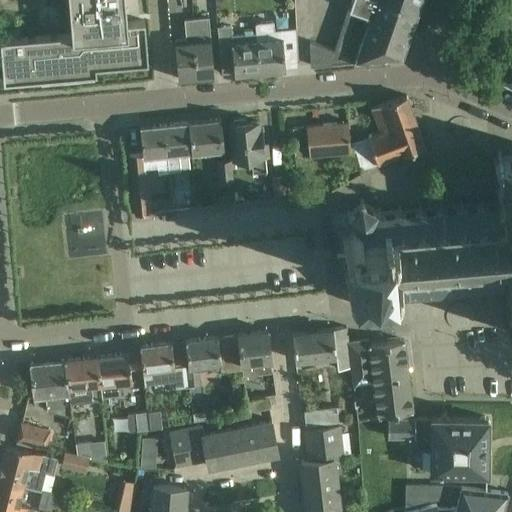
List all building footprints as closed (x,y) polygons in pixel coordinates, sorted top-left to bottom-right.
[(69,0),(72,33),(1,40),(4,81),(97,73),(96,67),(149,62),(145,20),(128,22),(125,0),(69,0)] [(165,0),(167,33),(178,33),(177,1),(205,0),(165,0)] [(402,57),(418,12),(381,0),(352,0),(335,49),(309,41),(310,65),(402,57)] [(381,0),(418,12),(422,0),(381,0)] [(191,19),(196,77),(214,75),(209,18),(191,19)] [(196,77),(191,19),(184,20),(186,38),(175,39),(178,79),(196,77)] [(299,67),(295,29),(274,31),(273,22),(256,23),(256,33),(260,71),(299,67)] [(260,71),(256,33),(232,35),(231,25),(218,27),(222,73),(235,72),(235,73),(260,71)] [(511,52),(500,79),(511,84),(511,52)] [(425,147),(411,107),(407,95),(371,107),(380,132),(367,135),(371,146),(356,152),(363,169),(425,147)] [(224,149),(221,119),(189,122),(192,152),(224,149)] [(231,123),(233,143),(235,160),(250,158),(251,173),(267,172),(262,127),(259,127),(258,121),(231,123)] [(192,152),(189,122),(165,124),(169,172),(182,170),(180,153),(192,152)] [(351,152),(348,122),(307,125),(307,126),(293,127),(295,157),(351,152)] [(133,189),(146,188),(148,188),(146,168),(158,166),(159,173),(169,172),(165,124),(141,126),(143,155),(129,156),(133,189)] [(511,155),(502,157),(502,152),(497,152),(498,157),(492,158),(493,162),(498,161),(500,180),(495,180),(496,198),(377,208),(360,200),(348,213),(347,216),(349,228),(350,236),(343,236),(343,243),(351,242),(353,270),(346,271),(346,277),(353,276),(354,284),(354,296),(355,300),(369,310),(373,310),(373,306),(385,299),(385,297),(504,289),(507,329),(511,329),(511,331),(511,155)] [(220,184),(234,182),(232,161),(217,162),(220,184)] [(272,177),(274,197),(288,196),(285,176),(272,177)] [(299,181),(288,182),(289,198),(300,197),(299,181)] [(148,188),(146,188),(133,189),(136,216),(151,214),(149,200),(148,188)] [(351,366),(348,341),(346,326),(292,333),(295,360),(337,355),(338,368),(351,366)] [(242,364),(272,361),(268,330),(238,333),(238,334),(242,364)] [(238,334),(218,337),(218,336),(186,340),(189,365),(186,366),(188,385),(189,392),(200,391),(198,372),(221,369),(221,372),(243,369),(242,364),(238,334)] [(354,345),(349,346),(351,366),(353,385),(374,382),(375,394),(377,415),(413,411),(407,360),(405,347),(405,340),(388,342),(374,344),(370,344),(369,338),(354,340),(354,345)] [(189,365),(186,340),(172,342),(172,341),(140,345),(141,351),(143,367),(145,383),(175,379),(176,386),(188,385),(186,366),(189,365)] [(143,367),(141,351),(129,353),(129,352),(97,356),(102,397),(120,394),(119,388),(130,386),(130,380),(132,380),(131,369),(143,367)] [(102,399),(102,397),(97,356),(64,360),(67,386),(89,384),(91,401),(102,399)] [(71,415),(67,386),(64,360),(30,364),(33,395),(29,396),(26,405),(47,404),(47,410),(71,415)] [(272,407),(270,395),(246,399),(248,411),(272,407)] [(343,406),(337,407),(337,406),(304,410),(306,425),(344,421),(343,406)] [(160,410),(149,412),(151,430),(162,428),(160,410)] [(151,430),(149,412),(127,414),(129,432),(151,430)] [(430,471),(487,473),(488,473),(489,418),(388,417),(388,435),(431,435),(430,471)] [(278,452),(272,420),(237,427),(243,459),(278,452)] [(46,446),(50,428),(21,421),(17,439),(36,444),(46,446)] [(339,425),(307,429),(310,458),(333,455),(343,454),(339,425)] [(202,434),(203,434),(201,427),(171,433),(177,464),(207,458),(202,434)] [(243,459),(237,427),(203,434),(202,434),(207,458),(209,466),(243,459)] [(103,437),(91,439),(92,455),(105,453),(103,437)] [(58,458),(15,447),(7,445),(0,472),(0,480),(23,486),(41,491),(46,472),(53,474),(58,458)] [(63,451),(61,461),(84,467),(87,457),(63,451)] [(337,492),(333,455),(310,458),(310,459),(302,460),(306,496),(337,492)] [(62,469),(59,477),(82,485),(85,477),(62,469)] [(19,505),(23,486),(0,480),(0,511),(33,511),(34,509),(19,505)] [(184,511),(186,487),(177,486),(154,484),(151,511),(184,511)] [(430,485),(407,486),(407,506),(430,500),(447,495),(449,485),(430,485)] [(449,485),(447,495),(455,494),(456,485),(449,485)] [(501,511),(508,492),(486,489),(461,487),(457,507),(438,508),(437,504),(404,511),(403,511),(501,511)] [(51,511),(55,494),(42,491),(38,507),(51,511)] [(339,511),(337,494),(337,492),(306,496),(307,511),(339,511)]
